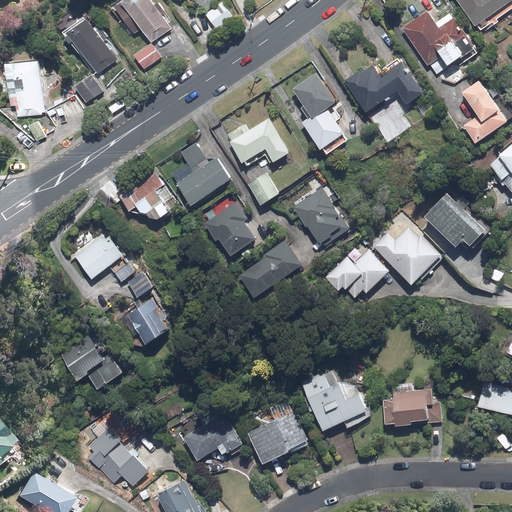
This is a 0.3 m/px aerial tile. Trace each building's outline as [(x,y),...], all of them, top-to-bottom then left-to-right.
[(177,27),(161,0),(121,0),(116,3),(134,33),(148,25),(156,39),(177,27)] [(185,0),(205,16),(217,0),(185,0)] [(511,0),(453,0),(475,29),(511,1),(511,0)] [(235,18),(224,3),(208,15),(219,30),(235,18)] [(473,50),(450,15),(436,25),(428,11),(402,29),(427,67),(430,65),(436,75),(473,50)] [(124,59),(98,14),(75,27),(100,72),(124,59)] [(166,55),(156,41),(139,53),(149,67),(166,55)] [(49,114),(48,58),(17,58),(18,103),(23,103),(23,114),(49,114)] [(421,94),(399,62),(377,77),(370,66),(345,84),(366,114),(395,95),(402,107),(421,94)] [(109,92),(99,72),(80,82),(90,101),(109,92)] [(334,106),(316,74),(289,90),(307,120),(299,124),(316,153),(319,151),(323,157),(347,143),(327,110),(334,106)] [(507,121),(477,82),(460,95),(475,116),(459,128),(473,146),(507,121)] [(440,110),(431,96),(415,105),(423,119),(440,110)] [(389,107),(370,119),(386,144),(405,133),(389,107)] [(38,141),(50,136),(49,133),(54,131),(49,117),(32,124),(38,141)] [(289,153),(269,122),(251,133),(246,124),(225,137),(243,164),(264,151),(272,165),(289,153)] [(197,203),(237,175),(223,155),(214,161),(199,139),(183,150),(192,162),(176,173),(197,203)] [(511,140),(495,154),(499,159),(489,168),(511,193),(511,192),(511,140)] [(169,182),(156,163),(119,188),(134,211),(143,205),(156,224),(176,210),(161,187),(169,182)] [(281,194),(266,172),(246,186),(260,207),(281,194)] [(328,182),(292,209),(320,246),(331,237),(334,241),(351,228),(331,202),(339,196),(328,182)] [(445,194),(421,219),(453,251),(460,243),(466,249),(483,231),(462,210),(469,203),(462,195),(454,203),(445,194)] [(241,198),(209,222),(228,247),(232,245),(239,254),(264,236),(249,216),(253,214),(241,198)] [(388,236),(377,248),(416,285),(440,260),(408,230),(396,243),(388,236)] [(126,253),(111,236),(108,239),(102,232),(76,254),(96,277),(110,266),(123,281),(135,270),(123,256),(126,253)] [(309,260),(292,237),(269,254),(270,255),(256,266),(261,273),(250,280),(262,296),(292,273),(297,279),(308,271),(303,265),(309,260)] [(358,246),(328,275),(343,290),(349,284),(361,296),(370,288),(372,290),(395,269),(374,247),(366,255),(358,246)] [(160,283),(147,268),(130,282),(143,297),(160,283)] [(179,325),(155,296),(132,315),(155,344),(179,325)] [(94,325),(66,350),(91,379),(97,375),(109,388),(131,369),(94,325)] [(331,369),(301,385),(325,432),(345,422),(349,428),(372,416),(354,384),(343,390),(331,369)] [(511,385),(490,379),(483,401),(511,409),(511,385)] [(440,399),(439,387),(421,389),(421,382),(397,384),(398,397),(388,398),(390,424),(446,419),(445,399),(440,399)] [(252,444),(223,400),(183,427),(206,462),(228,448),(234,456),(252,444)] [(272,423),(249,433),(264,465),(288,454),(289,455),(310,446),(290,403),(267,414),(272,423)] [(0,405),(0,462),(7,456),(4,452),(25,434),(0,405)] [(118,423),(93,444),(97,450),(91,455),(116,484),(128,474),(137,484),(156,468),(142,452),(139,455),(126,440),(130,437),(118,423)] [(67,511),(79,491),(36,467),(21,494),(52,511),(67,511)] [(209,511),(212,511),(194,475),(164,490),(174,511),(209,511)]
